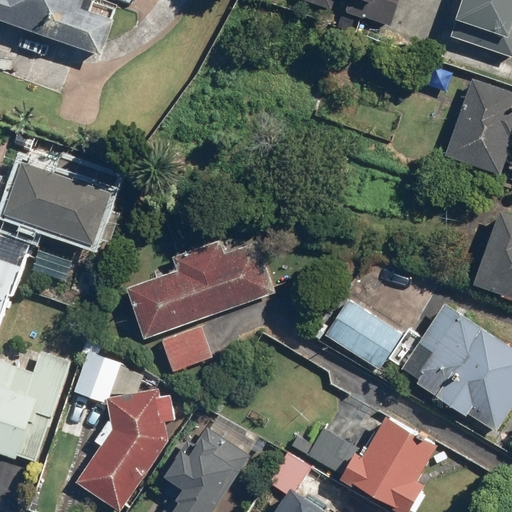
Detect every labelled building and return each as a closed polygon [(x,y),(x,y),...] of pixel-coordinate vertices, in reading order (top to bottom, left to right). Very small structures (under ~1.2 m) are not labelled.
[(0,0),(0,18),(103,53),(115,17),(83,6),(85,0),(0,0)] [(347,0),(345,8),(392,22),(399,0),(309,0),(334,8),(336,0),(347,0)] [(455,33),(511,53),(511,0),(462,0),(456,16),(461,18),(455,33)] [(451,153),(503,170),(511,140),(511,88),(476,77),(451,153)] [(0,177),(0,225),(34,237),(38,223),(96,242),(114,189),(25,159),(18,179),(1,173),(0,177)] [(477,281),(511,293),(511,210),(504,208),(477,281)] [(0,324),(28,241),(0,231),(0,324)] [(144,338),(275,293),(258,242),(225,253),(220,241),(173,257),(177,270),(127,287),(144,338)] [(106,273),(74,264),(67,287),(99,297),(106,273)] [(324,334),(383,373),(410,334),(351,294),(324,334)] [(418,380),(469,414),(471,411),(500,430),(511,412),(511,341),(451,301),(424,341),(438,350),(418,380)] [(160,340),(172,372),(213,358),(202,326),(160,340)] [(0,449),(34,461),(69,360),(40,350),(32,371),(0,359),(0,449)] [(142,376),(118,363),(86,352),(73,390),(106,402),(112,430),(76,481),(120,511),(168,440),(163,422),(175,419),(169,395),(159,397),(157,388),(136,392),(142,376)] [(306,454),(404,511),(410,511),(428,483),(421,479),(442,443),(390,413),(365,454),(322,428),(306,454)] [(161,511),(211,511),(250,453),(209,427),(198,445),(188,439),(165,475),(180,485),(161,511)] [(315,465),(290,451),(279,470),(304,485),(315,465)] [(276,511),(334,511),(295,485),(276,511)]
